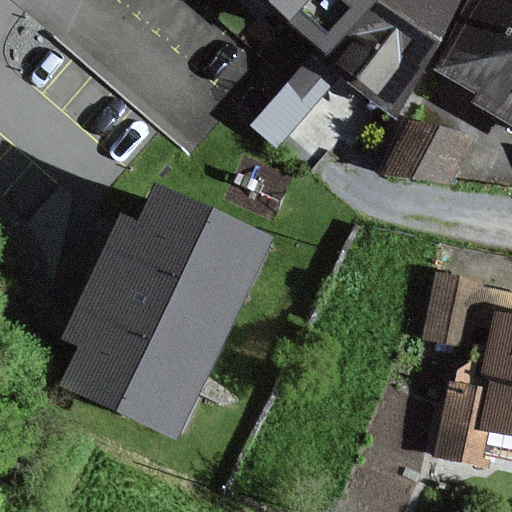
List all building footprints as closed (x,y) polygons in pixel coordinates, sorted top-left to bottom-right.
[(258,0),(318,51),(361,0),(258,0)] [(361,0),(318,51),(389,111),(449,0),(361,0)] [(511,0),(472,0),(434,69),(508,115),(511,117),(511,0)] [(287,80),(248,127),(276,151),(280,146),(338,78),(320,62),(310,53),(287,80)] [(405,123),(379,175),(449,187),(472,139),(456,134),(405,123)] [(75,349),(57,385),(168,437),(258,245),(147,193),(131,227),(114,220),(57,340),(75,349)] [(484,280),(435,270),(421,338),(470,349),(484,280)] [(511,319),(490,315),(474,387),(483,389),(474,430),(485,432),(511,438),(511,319)] [(483,389),(474,387),(445,381),(429,457),(486,469),(488,460),(479,458),(485,432),(474,430),(483,389)]
